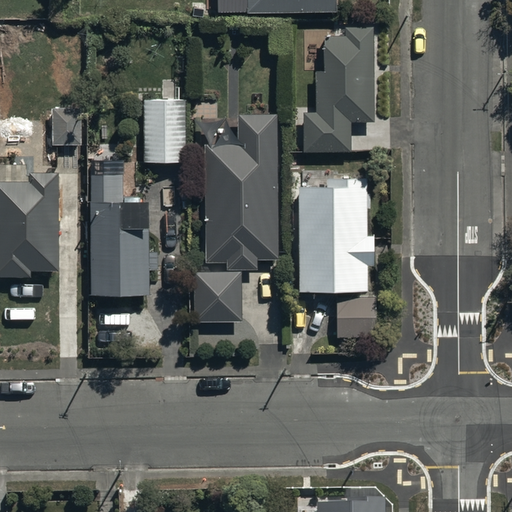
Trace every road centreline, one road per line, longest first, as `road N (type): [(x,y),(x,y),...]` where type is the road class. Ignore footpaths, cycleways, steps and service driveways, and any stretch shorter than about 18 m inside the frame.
road 1 (residential): [(0,426),(458,416)]
road 2 (residential): [(455,0),(458,416)]
